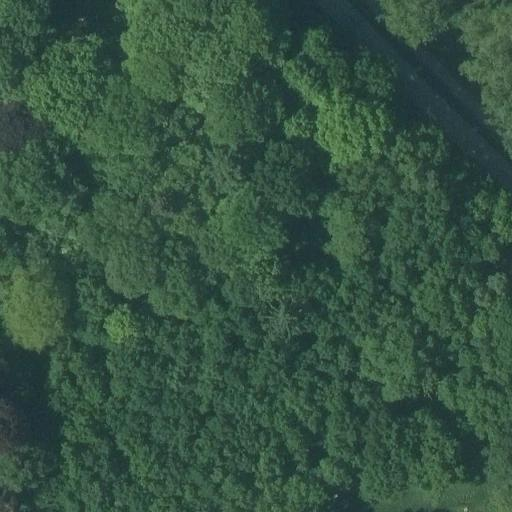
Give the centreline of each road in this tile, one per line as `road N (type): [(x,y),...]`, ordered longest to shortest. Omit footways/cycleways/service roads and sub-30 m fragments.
road 1 (tertiary): [(511,185),(332,0)]
road 2 (track): [(285,511),(511,438)]
